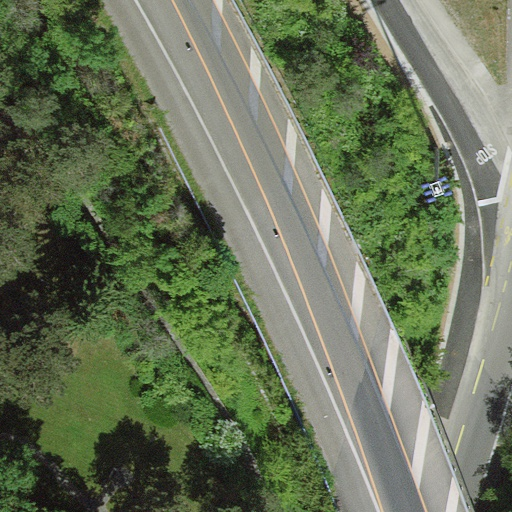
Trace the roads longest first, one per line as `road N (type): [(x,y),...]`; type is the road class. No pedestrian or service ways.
road 1 (motorway): [(164,0),(266,198),(403,511)]
road 2 (primary): [(394,0),(463,104),(511,212)]
road 3 (primary): [(511,308),(450,511)]
